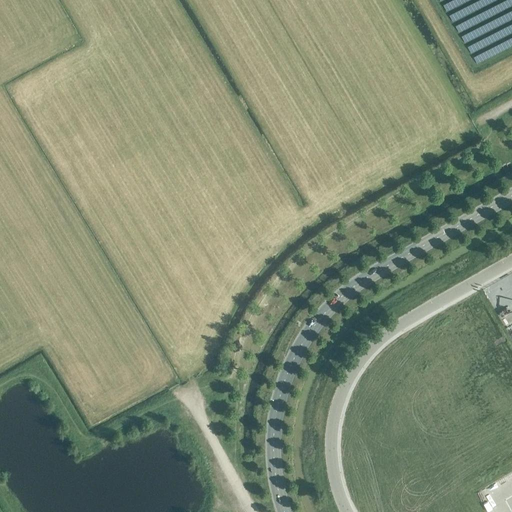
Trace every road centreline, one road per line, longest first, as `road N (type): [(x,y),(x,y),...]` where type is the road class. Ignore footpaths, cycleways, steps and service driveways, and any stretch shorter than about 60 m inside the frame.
road 1 (primary): [(283,511),(274,419),(309,331),(366,277),(511,195)]
road 2 (unclassified): [(346,511),(331,438),(358,362),(397,326),(511,260)]
road 3 (track): [(185,392),(248,506)]
